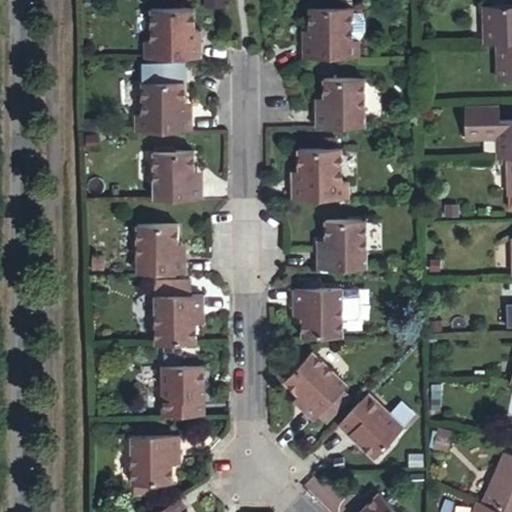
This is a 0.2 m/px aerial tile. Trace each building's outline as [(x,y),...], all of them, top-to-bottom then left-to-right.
[(300,41),(300,62),(306,61),(353,59),(353,30),(352,11),(352,7),(345,7),(329,7),(312,7),(305,7),(306,30),(306,41),(300,41)] [(141,43),(142,64),(201,61),(201,42),(193,42),(193,31),(193,8),(148,9),(148,44),(141,43)] [(511,11),(485,12),(486,49),(502,49),(511,48),(511,11)] [(201,31),(193,31),(193,42),(201,42),(201,31)] [(511,48),(502,49),(503,88),(511,87),(511,48)] [(312,111),(313,127),(364,127),(363,78),(321,79),(321,97),(321,110),(312,111)] [(132,114),(133,131),(194,130),(194,113),(186,113),(186,101),(185,80),(139,81),(140,114),(132,114)] [(312,97),(312,111),(321,110),(321,97),(312,97)] [(497,139),(499,164),(511,163),(511,125),(504,126),(503,110),(465,111),(466,143),(482,143),(482,140),(497,139)] [(288,182),(289,198),(350,197),(349,181),(342,181),(340,147),(294,148),(294,170),(295,182),(288,182)] [(150,150),(151,201),(202,201),(202,184),(194,184),(193,172),(193,150),(150,150)] [(202,172),(193,172),(194,184),(202,184),(202,172)] [(315,252),(315,269),(366,268),(365,220),(321,221),(322,240),(322,252),(315,252)] [(132,225),(134,274),(188,272),(187,255),(178,255),(178,243),(177,223),(132,225)] [(186,243),(178,243),(178,255),(187,255),(186,243)] [(151,292),(152,346),(195,345),(196,324),(195,313),(205,312),(204,292),(189,292),(188,278),(157,279),(157,292),(151,292)] [(298,317),(299,335),(341,335),(340,289),(291,289),(291,306),(298,306),(298,317)] [(195,313),(196,324),(205,324),(205,312),(195,313)] [(304,402),(300,407),(313,420),(316,416),(343,387),(346,384),(311,351),(282,381),(295,394),(304,402)] [(160,417),(204,416),(203,364),(159,364),(160,417)] [(343,387),(316,416),(325,424),(352,395),(343,387)] [(370,391),(337,427),(372,459),(404,424),(370,391)] [(291,399),(300,407),(304,402),(295,394),(291,399)] [(460,435),(445,432),(440,454),(456,457),(460,435)] [(177,487),(177,469),(176,457),(184,457),(184,438),(134,439),(134,488),(177,487)] [(500,511),(511,511),(511,456),(486,507),(500,511)] [(176,457),(177,469),(185,469),(184,457),(176,457)] [(363,511),(401,511),(381,493),(363,511)] [(190,511),(183,499),(161,511),(190,511)]
